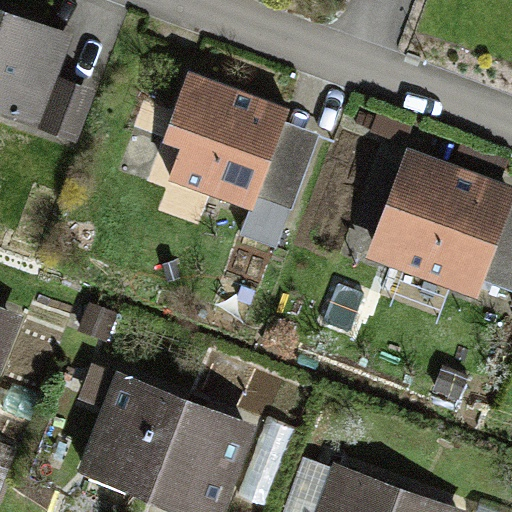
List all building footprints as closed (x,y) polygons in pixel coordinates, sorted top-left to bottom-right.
[(60,32),(0,9),(0,99),(30,111),(60,32)] [(279,105),(170,64),(134,161),(242,202),(279,105)] [(500,183),(397,144),(360,245),(462,284),(500,183)] [(237,416),(103,367),(70,455),(204,504),(237,416)] [(454,511),(456,510),(329,464),(310,511),(454,511)]
